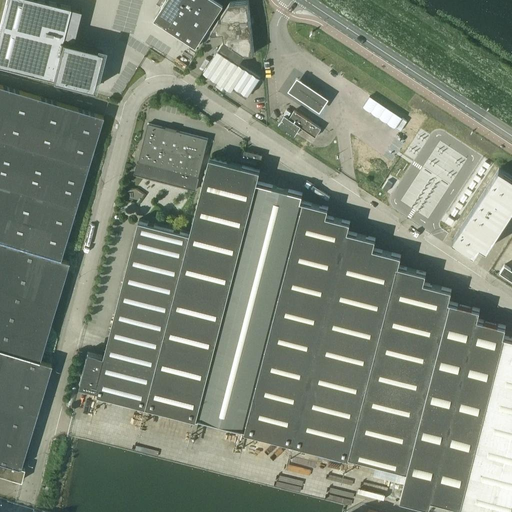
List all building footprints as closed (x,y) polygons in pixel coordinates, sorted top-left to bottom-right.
[(5,0),(0,21),(0,65),(48,78),(48,77),(53,78),(53,79),(92,89),(93,89),(93,88),(92,88),(102,50),(96,49),(97,48),(73,42),(63,40),(62,40),(70,7),(42,0),(5,0)] [(223,5),(214,0),(166,0),(154,19),(196,47),(223,5)] [(248,0),(246,0),(230,2),(211,31),(213,32),(223,31),(224,39),(217,50),(239,64),(246,54),(254,53),(248,0)] [(246,68),(239,64),(217,50),(203,71),(232,90),(246,68)] [(112,90),(120,93),(126,77),(118,74),(112,90)] [(0,84),(0,474),(20,481),(24,468),(20,467),(20,466),(51,363),(39,360),(68,261),(67,261),(60,258),(103,116),(0,84)] [(347,105),(359,113),(370,97),(358,89),(347,105)] [(321,128),(294,110),(289,118),(284,115),(278,124),(295,135),(300,126),(315,136),(321,128)] [(148,123),(138,162),(137,162),(134,174),(196,190),(199,178),(198,177),(208,138),(148,123)] [(412,123),(407,130),(410,133),(415,125),(412,123)] [(262,155),(244,150),(242,156),(260,161),(262,155)] [(427,273),(409,268),(399,266),(402,255),(373,248),(376,238),(348,231),(350,222),(326,215),(328,207),(301,200),(303,193),(257,181),(260,170),(209,157),(190,232),(139,219),(104,356),(87,351),(78,384),(95,388),(95,391),(197,417),(197,416),(245,428),(245,429),(349,455),(407,470),(400,499),(429,507),(431,499),(483,511),(511,511),(511,338),(503,336),(506,326),(477,319),(480,309),(450,301),(453,290),(425,283),(427,273)] [(487,249),(511,210),(511,175),(499,168),(453,239),(475,253),(480,245),(487,249)] [(387,191),(393,183),(388,180),(383,188),(387,191)] [(451,224),(454,219),(449,216),(446,220),(451,224)] [(511,269),(505,265),(500,272),(511,280),(511,269)]
